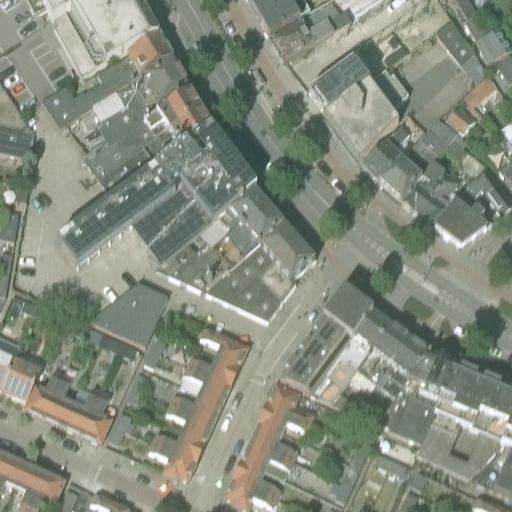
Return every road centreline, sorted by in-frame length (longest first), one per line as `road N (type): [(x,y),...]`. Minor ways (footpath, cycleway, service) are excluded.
road 1 (residential): [(196,511),(257,378),(361,238)]
road 2 (secondary): [(361,238),(283,160),(181,0)]
road 3 (residential): [(361,238),(364,198),(303,129),(224,0)]
road 4 (residential): [(167,511),(0,439)]
